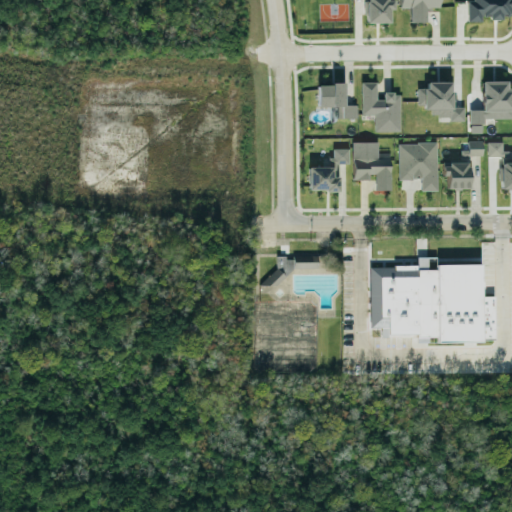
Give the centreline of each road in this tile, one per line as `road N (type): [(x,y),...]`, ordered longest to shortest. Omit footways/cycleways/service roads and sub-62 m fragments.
road 1 (residential): [(511,51),(244,55)]
road 2 (residential): [(252,223),(511,220)]
road 3 (residential): [(287,222),(273,0)]
